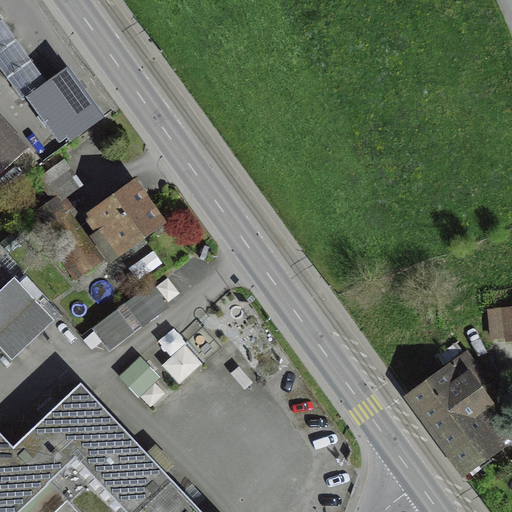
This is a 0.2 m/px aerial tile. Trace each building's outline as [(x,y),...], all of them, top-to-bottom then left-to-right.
[(0,117),(0,171),(27,148),(0,117)] [(43,178),(56,197),(78,182),(64,163),(43,178)] [(133,184),(87,216),(115,256),(161,223),(133,184)] [(56,197),(34,211),(77,274),(99,260),(56,197)] [(48,319),(0,267),(0,341),(11,354),(48,319)] [(511,308),(488,311),(491,340),(511,337),(511,308)] [(117,311),(94,328),(110,350),(133,332),(117,311)] [(467,357),(415,393),(468,469),(499,448),(473,409),(493,395),(467,357)] [(14,450),(50,485),(75,511),(200,511),(81,387),(14,450)] [(212,421),(187,444),(201,459),(226,437),(212,421)] [(0,511),(21,511),(50,485),(14,450),(0,435),(0,511)]
